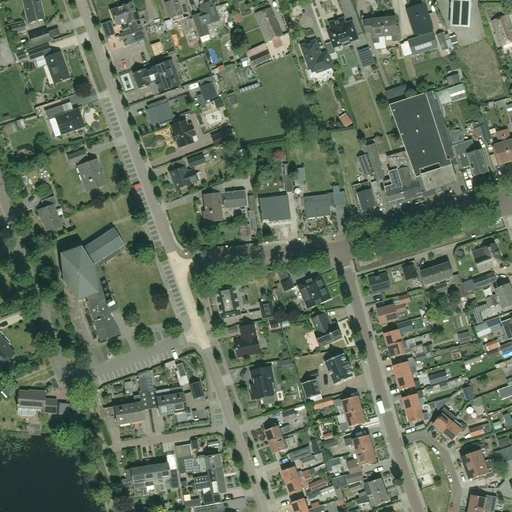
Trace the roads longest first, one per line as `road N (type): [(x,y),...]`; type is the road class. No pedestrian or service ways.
road 1 (residential): [(0,200),(65,371),(78,376),(200,334)]
road 2 (residential): [(177,270),(80,0)]
road 3 (residential): [(395,445),(340,247)]
road 4 (residential): [(340,247),(506,197)]
road 5 (residential): [(177,270),(196,260),(340,247)]
road 6 (residential): [(99,445),(229,418)]
